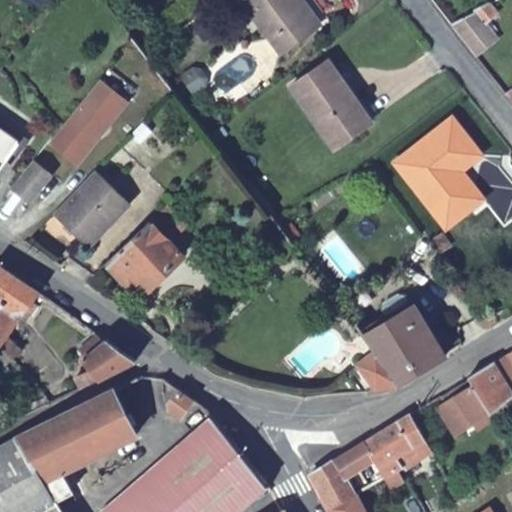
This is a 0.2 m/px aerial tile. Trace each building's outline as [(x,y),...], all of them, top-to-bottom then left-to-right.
[(293,0),(240,0),(238,2),(279,56),(315,27),(293,0)] [(496,16),(487,4),(449,24),(474,56),(495,40),(482,24),(496,16)] [(338,96),(344,92),(322,64),(288,90),(333,150),(362,128),(338,96)] [(133,90),(106,68),(47,142),(74,164),(133,90)] [(367,124),(344,92),(338,96),(362,128),(367,124)] [(152,133),(140,121),(128,133),(140,145),(152,133)] [(0,167),(16,144),(0,133),(0,167)] [(9,188),(26,201),(47,174),(30,161),(9,188)] [(93,170),(52,212),(87,245),(126,203),(93,170)] [(165,205),(104,263),(126,287),(134,280),(144,291),(180,257),(167,243),(184,226),(165,205)] [(0,345),(5,338),(37,292),(0,266),(0,302),(4,305),(0,310),(0,345)] [(385,321),(409,307),(404,298),(397,296),(382,304),(380,311),(385,321)] [(362,334),(366,338),(376,350),(401,382),(446,355),(412,305),(409,307),(385,321),(362,334)] [(75,377),(81,388),(136,360),(107,340),(102,344),(96,336),(80,350),(86,357),(82,361),(89,370),(75,377)] [(5,338),(0,345),(0,347),(11,356),(19,349),(14,344),(5,338)] [(356,365),(376,390),(401,382),(376,350),(356,365)] [(492,362),(468,377),(473,383),(439,407),(458,436),(493,412),(511,396),(511,357),(508,352),(492,362)] [(195,401),(179,389),(168,404),(170,412),(182,420),(195,401)] [(113,390),(0,447),(0,511),(62,511),(61,509),(75,501),(61,473),(136,435),(113,390)] [(409,413),(363,442),(384,476),(403,465),(398,457),(424,441),(409,413)] [(239,511),(270,486),(213,417),(103,510),(104,511),(239,511)] [(310,475),(328,509),(354,493),(384,476),(363,442),(310,475)] [(328,509),(329,511),(364,511),(354,493),(328,509)]
